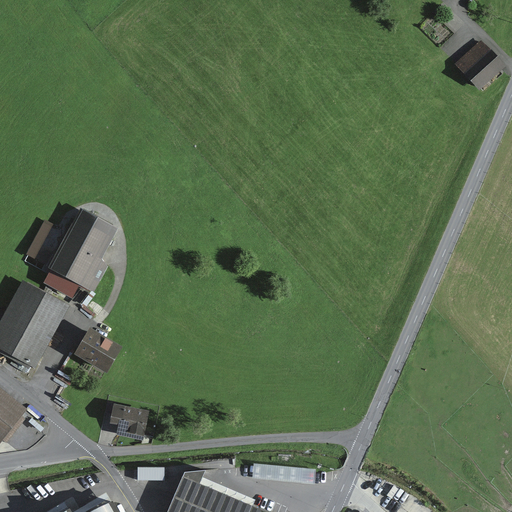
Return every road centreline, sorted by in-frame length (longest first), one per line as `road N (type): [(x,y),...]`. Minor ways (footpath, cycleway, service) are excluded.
road 1 (secondary): [(511,94),(366,433)]
road 2 (residential): [(366,433),(97,452)]
